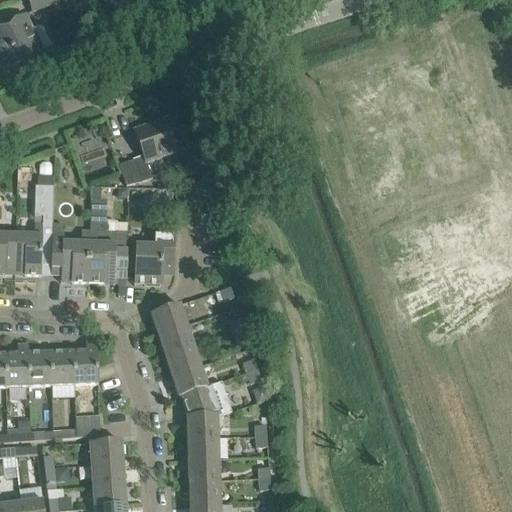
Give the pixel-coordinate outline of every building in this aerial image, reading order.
[(27,0),(32,13),(62,3),(62,0),(63,0),(27,0)] [(0,29),(0,60),(5,71),(21,64),(30,81),(50,74),(40,54),(41,53),(23,18),(0,29)] [(101,52),(105,60),(112,58),(109,49),(101,52)] [(142,158),(118,167),(125,188),(138,186),(151,181),(146,164),(188,149),(178,121),(152,130),(150,126),(133,132),(142,158)] [(33,238),(15,237),(14,274),(24,275),(23,278),(40,278),(41,260),(51,260),(52,226),(53,189),(35,188),(34,219),(43,219),(43,226),(33,226),(33,238)] [(90,202),(90,209),(89,233),(97,233),(99,202),(90,202)] [(96,234),(89,233),(87,286),(103,286),(103,283),(114,284),(117,284),(125,284),(126,256),(127,225),(116,225),(115,234),(97,233),(96,234)] [(63,227),(52,226),(51,260),(50,270),(61,270),(60,282),(70,282),(70,285),(87,286),(89,233),(81,233),(81,245),(62,245),(63,227)] [(154,228),(153,248),(134,247),(133,287),(161,288),(161,272),(173,273),(175,229),(154,228)] [(0,276),(4,277),(4,274),(14,274),(15,237),(0,236),(0,276)] [(219,294),(222,304),(233,300),(230,290),(219,294)] [(150,316),(157,337),(186,328),(179,307),(150,316)] [(229,325),(232,335),(243,331),(240,321),(229,325)] [(157,337),(164,358),(193,349),(186,328),(157,337)] [(243,331),(232,335),(236,345),(247,342),(243,331)] [(85,354),(73,354),(74,388),(97,387),(96,344),(85,345),(85,354)] [(17,356),(3,357),(4,391),(29,390),(27,356),(27,347),(16,347),(17,356)] [(164,358),(171,379),(200,370),(193,349),(164,358)] [(73,354),(49,355),(50,389),(74,388),(73,354)] [(49,355),(27,356),(29,390),(50,389),(49,355)] [(243,366),(246,376),(257,372),(254,362),(243,366)] [(178,400),(180,399),(206,390),(206,389),(200,370),(171,379),(178,400)] [(257,372),(246,376),(249,386),(260,383),(257,372)] [(230,415),(220,385),(206,389),(206,390),(180,399),(187,419),(216,418),(216,419),(230,415)] [(186,419),(186,441),(217,440),(216,419),(216,418),(187,419),(186,419)] [(75,420),(75,424),(76,432),(76,440),(100,438),(98,419),(75,420)] [(254,429),(254,440),(266,439),(265,428),(254,429)] [(76,432),(61,433),(61,441),(76,440),(76,432)] [(43,434),(31,435),(31,443),(43,442),(43,434)] [(20,436),(6,437),(6,444),(20,443),(20,436)] [(266,439),(254,440),(255,450),(267,449),(266,439)] [(186,441),(187,463),(218,462),(217,440),(186,441)] [(89,446),(90,468),(122,465),(120,444),(89,446)] [(35,449),(24,450),(25,458),(36,457),(35,449)] [(12,459),(12,450),(0,451),(0,459),(0,460),(12,459)] [(24,450),(12,450),(12,459),(25,458),(24,450)] [(41,459),(43,472),(52,471),(50,458),(41,459)] [(187,463),(188,485),(218,483),(218,462),(187,463)] [(90,468),(92,489),(124,487),(122,465),(90,468)] [(52,471),(43,472),(44,485),(53,484),(52,471)] [(257,472),(258,483),(269,482),(268,471),(257,472)] [(269,482),(258,483),(258,493),(270,493),(269,482)] [(188,485),(189,506),(219,505),(218,483),(188,485)] [(92,489),(93,511),(125,509),(124,487),(92,489)] [(46,502),(47,511),(56,511),(55,501),(46,502)] [(42,511),(42,503),(20,506),(20,511),(42,511)]
